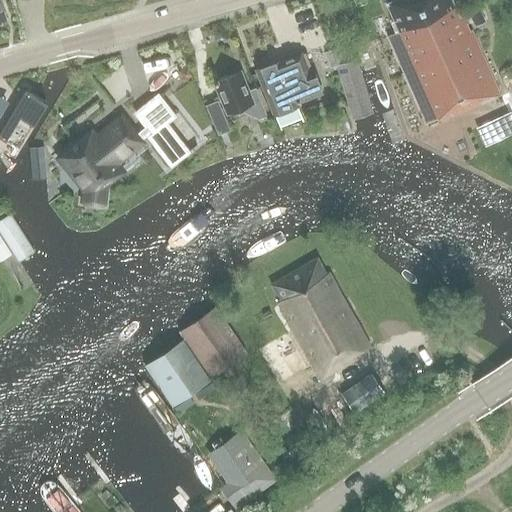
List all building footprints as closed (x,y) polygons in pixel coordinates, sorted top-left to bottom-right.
[(458,16),(450,0),(393,0),(386,3),(398,31),(387,35),(425,122),(450,112),(451,116),(499,94),(463,14),(458,16)] [(469,11),(475,25),(484,21),(478,7),(469,11)] [(338,46),(323,52),(330,67),(335,65),(344,62),(338,46)] [(308,73),(300,54),(279,62),(278,59),(256,67),(275,115),(297,106),(295,102),(321,92),(313,71),(308,73)] [(344,62),(335,65),(352,119),(372,112),(356,59),(344,62)] [(247,91),(239,71),(213,81),(214,84),(215,83),(227,114),(242,108),(243,112),(258,119),(265,116),(254,88),(247,91)] [(46,102),(23,87),(0,125),(0,141),(14,159),(46,102)] [(81,141),(59,158),(84,188),(85,189),(84,196),(88,199),(93,200),(98,200),(102,198),(104,183),(105,182),(121,170),(119,169),(114,162),(148,136),(153,142),(171,165),(188,152),(187,151),(165,123),(174,116),(157,95),(135,113),(145,126),(134,134),(121,118),(107,129),(109,131),(97,141),(92,134),(82,142),(81,141)] [(43,146),(29,147),(32,179),(46,178),(43,146)] [(9,215),(0,220),(0,234),(17,262),(18,261),(34,252),(10,214),(9,215)] [(0,236),(0,261),(11,254),(0,236)] [(325,273),(317,257),(270,284),(279,300),(277,301),(281,308),(278,310),(318,379),(357,357),(355,354),(370,346),(328,272),(325,273)] [(185,340),(211,377),(246,353),(214,307),(179,331),(183,337),(185,340)] [(265,318),(271,314),(268,309),(262,313),(265,318)] [(210,380),(209,378),(182,339),(144,365),(172,406),(198,388),(210,380)] [(341,393),(354,413),(384,392),(371,372),(341,393)] [(168,416),(141,435),(185,501),(213,482),(168,416)] [(241,431),(213,450),(236,483),(224,491),(236,508),(276,480),(241,431)] [(158,511),(117,451),(89,470),(117,511),(158,511)] [(69,511),(56,492),(28,511),(69,511)]
